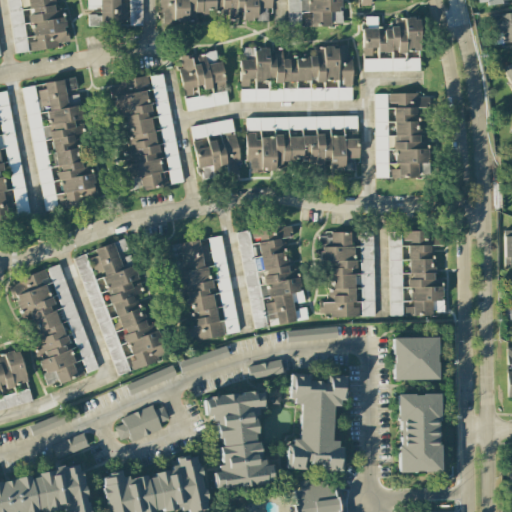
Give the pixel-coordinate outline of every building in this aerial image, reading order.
[(6,0),(14,54),(58,48),(57,43),(68,42),(63,10),(55,12),(52,0),(6,0)] [(87,0),(88,9),(99,9),(99,15),(88,15),(87,26),(128,27),(128,0),(87,0)] [(141,26),(140,0),(128,0),(129,26),(141,26)] [(159,0),(159,25),(199,24),(199,19),(239,18),(239,20),(255,20),(255,22),(270,21),(269,0),(159,0)] [(287,0),(288,27),(341,26),(340,0),(287,0)] [(375,58),(419,58),(419,18),(397,18),(397,28),(362,29),(362,56),(375,55),(375,58)] [(352,100),(351,56),(347,56),(347,48),(302,49),(302,58),(281,59),(281,55),(268,56),(268,47),(240,48),(241,86),(254,86),(254,82),(309,81),(309,88),(240,90),(240,103),(352,100)] [(185,98),(226,91),(221,62),(205,65),(203,53),(178,58),(185,98)] [(363,72),(419,71),(419,58),(363,60),(363,72)] [(181,183),(163,74),(118,81),(119,85),(114,86),(130,190),(141,188),(141,190),(169,186),(169,184),(181,183)] [(96,203),(92,167),(82,168),(80,155),(76,155),(74,135),(82,134),(78,98),(66,99),(65,91),(76,90),(75,78),(44,82),(45,90),(37,91),(40,114),(49,113),(58,194),(56,194),(57,207),(96,203)] [(43,211),(56,209),(35,86),(22,88),(43,211)] [(28,215),(7,91),(0,92),(0,126),(1,134),(0,134),(0,149),(5,149),(16,216),(28,215)] [(185,98),(186,110),(227,105),(226,93),(185,98)] [(375,178),(416,178),(416,163),(427,163),(427,146),(419,146),(419,129),(416,129),(416,108),(429,108),(428,97),(417,97),(417,94),(374,94),(375,178)] [(245,117),(245,131),(267,131),(267,137),(256,137),(256,133),(245,133),(245,162),(249,162),(249,169),(323,169),(323,161),(329,161),(329,171),(356,171),(357,118),(245,117)] [(190,126),(196,170),(201,169),(203,178),(240,173),(233,120),(190,126)] [(417,164),(418,175),(429,175),(429,163),(417,164)] [(0,221),(8,221),(0,176),(0,170),(0,171),(0,169),(0,221)] [(16,216),(9,190),(2,192),(9,218),(16,216)] [(253,329),(307,320),(304,305),(302,305),(296,270),(287,272),(281,239),(292,237),(290,224),(249,231),(237,233),(253,329)] [(389,316),(402,316),(400,232),(388,232),(389,316)] [(373,316),(372,234),(360,234),(360,244),(354,244),(354,233),(329,234),(329,236),(323,236),(324,303),(319,303),(319,313),(329,313),(329,317),(373,316)] [(238,333),(221,236),(168,245),(170,260),(171,260),(179,307),(191,305),(195,325),(183,327),(185,342),(238,333)] [(85,251),(92,276),(104,273),(131,370),(159,362),(157,356),(164,354),(157,328),(148,331),(143,314),(138,315),(133,295),(142,293),(135,267),(122,270),(117,253),(127,251),(124,240),(85,251)] [(115,376),(127,372),(87,254),(75,258),(115,376)] [(96,369),(59,264),(48,268),(85,373),(96,369)] [(46,386),(84,375),(73,338),(65,341),(56,310),(59,310),(48,272),(9,283),(19,317),(30,314),(39,346),(35,348),(46,386)] [(285,333),(287,344),(337,337),(335,326),(285,333)] [(390,338),(391,380),(436,380),(435,338),(390,338)] [(229,357),(225,346),(177,362),(181,373),(229,357)] [(0,410),(31,403),(18,350),(0,354),(0,410)] [(246,366),(249,379),(282,373),(280,361),(246,366)] [(125,385),(130,395),(176,376),(172,366),(125,385)] [(339,471),(340,441),(330,441),(331,406),(341,407),(342,376),(325,376),(325,382),(308,381),(308,376),(290,375),(288,404),(299,405),(297,440),(287,439),(285,469),(304,470),(304,464),(320,464),(319,470),(339,471)] [(202,398),(203,416),(214,415),(220,459),(218,472),(212,473),(213,488),(221,490),(272,484),(270,465),(261,466),(259,443),(254,442),(261,400),(261,398),(262,393),(252,392),(202,398)] [(438,472),(437,394),(396,395),(397,473),(438,472)] [(119,418),(121,424),(114,427),(119,440),(128,437),(129,442),(161,431),(158,423),(168,420),(163,406),(153,410),(152,406),(119,418)] [(28,426),(33,437),(79,417),(75,407),(28,426)] [(51,447),(56,458),(86,444),(82,433),(51,447)] [(106,511),(167,511),(186,509),(186,511),(206,511),(197,455),(174,459),(176,468),(153,472),(153,475),(121,480),(119,473),(100,476),(106,511)] [(0,481),(0,511),(51,511),(63,510),(63,511),(87,511),(80,468),(0,481)] [(336,511),(334,480),(298,484),(298,490),(293,490),(294,511),(336,511)]
